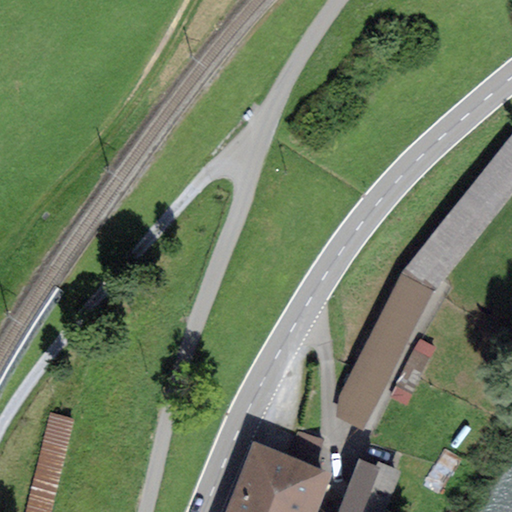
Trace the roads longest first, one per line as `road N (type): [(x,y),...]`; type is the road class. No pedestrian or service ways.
road 1 (residential): [(145,511),(179,373),(255,150),(287,79),(339,0)]
road 2 (primary): [(511,77),(419,157),(341,250),(262,381),(203,511)]
